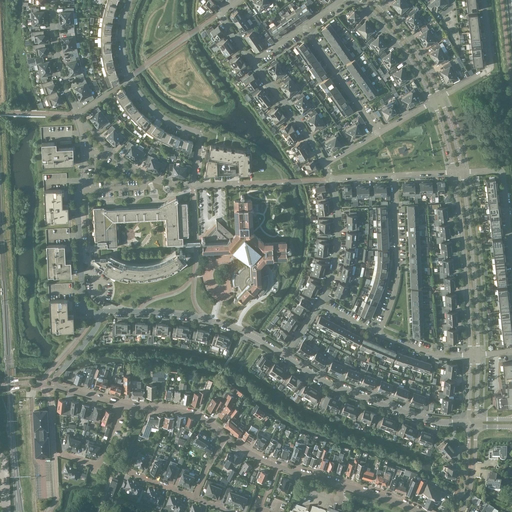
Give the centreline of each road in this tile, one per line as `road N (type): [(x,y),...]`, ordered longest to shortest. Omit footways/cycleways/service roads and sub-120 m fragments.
road 1 (residential): [(421,511),(266,461),(225,435)]
road 2 (residential): [(284,357),(213,321),(98,311)]
road 3 (unclassified): [(454,173),(468,356)]
road 4 (residential): [(454,422),(333,386),(284,357)]
road 5 (unclassified): [(477,355),(462,173)]
road 6 (residential): [(379,333),(397,273),(394,176)]
road 7 (residential): [(192,186),(198,134),(153,113),(129,77)]
road 8 (residential): [(98,311),(82,308),(81,189)]
road 9 (residential): [(305,26),(378,133)]
road 10 (residential): [(511,261),(502,174),(462,173)]
road 11 (unclassified): [(360,0),(404,47),(433,103)]
road 12 (residential): [(440,98),(491,67),(484,0)]
road 13 (residential): [(319,303),(337,235),(330,180)]
road 14 (residential): [(324,164),(254,62)]
road 15 (unclassified): [(440,98),(410,43),(371,0)]
